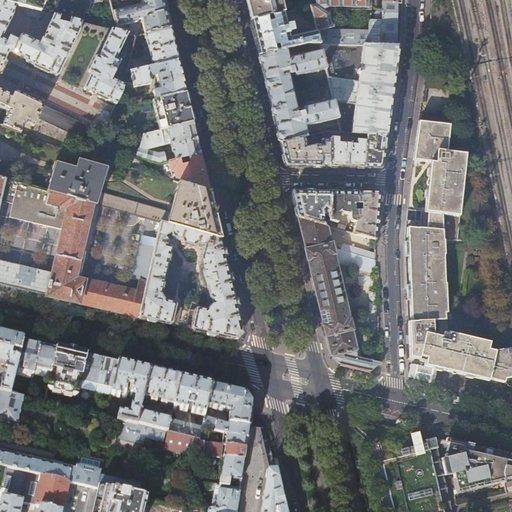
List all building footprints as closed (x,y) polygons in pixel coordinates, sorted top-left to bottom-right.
[(6,0),(5,3),(17,6),(26,8),(45,13),(54,16),(81,22),(89,2),(95,0),(6,0)] [(163,0),(139,0),(140,5),(113,12),(116,27),(137,22),(136,20),(140,19),(144,34),(170,28),(165,8),(163,0)] [(284,12),(281,0),(245,0),(247,5),(251,21),(284,12)] [(331,31),(327,13),(321,10),(326,7),(365,7),(365,4),(368,3),(367,0),(314,0),(316,4),(310,5),(319,43),(328,44),(361,45),(366,45),(399,46),(400,36),(401,0),(379,0),(379,8),(376,8),(371,14),(371,21),(367,21),(366,31),(331,31)] [(32,64),(57,76),(59,75),(79,31),(81,22),(54,16),(41,43),(24,35),(21,36),(19,41),(11,37),(9,41),(3,39),(15,14),(17,6),(5,3),(0,1),(0,108),(1,107),(6,110),(12,112),(6,127),(21,132),(23,126),(28,122),(35,126),(39,118),(78,137),(94,128),(45,105),(17,91),(14,92),(13,95),(0,89),(0,75),(7,61),(6,60),(9,54),(16,52),(31,59),(30,61),(32,64)] [(319,43),(310,5),(300,8),(302,13),(308,16),(309,16),(313,31),(290,36),(284,12),(251,21),(256,44),(259,55),(286,49),(308,43),(319,43)] [(43,18),(45,13),(26,8),(25,13),(27,14),(27,15),(40,19),(41,17),(43,18)] [(170,28),(144,34),(151,63),(152,66),(178,60),(173,40),(170,28)] [(127,34),(117,32),(109,30),(97,57),(96,56),(94,57),(88,71),(89,73),(90,73),(84,88),(85,90),(116,104),(122,91),(123,84),(112,79),(120,61),(116,59),(127,34)] [(328,44),(319,43),(321,51),(322,55),(328,44)] [(399,46),(366,45),(361,45),(357,82),(328,78),(333,99),(355,102),(351,133),(366,135),(386,137),(389,113),(390,111),(396,64),(399,46)] [(326,69),(322,55),(321,51),(288,59),(286,49),(259,55),(264,75),(264,77),(269,99),(293,94),(288,74),(292,73),(292,75),(293,76),(295,77),(296,77),(326,69)] [(129,72),(152,66),(151,63),(129,60),(126,72),(129,72)] [(178,60),(152,66),(129,72),(133,88),(151,84),(151,83),(150,78),(156,76),(158,85),(154,87),(154,90),(152,90),(154,99),(185,92),(181,75),(178,60)] [(185,92),(154,99),(142,102),(133,105),(123,107),(129,133),(138,135),(141,134),(193,122),(185,92)] [(298,113),(293,94),(269,99),(273,116),(278,134),(280,143),(304,137),(307,136),(305,126),(337,119),(333,100),(303,108),(302,109),(301,110),(301,111),(301,113),(298,113)] [(132,98),(133,105),(142,102),(141,96),(132,98)] [(97,124),(98,126),(108,121),(111,113),(104,110),(103,111),(97,124)] [(419,119),(414,159),(430,161),(425,211),(429,211),(428,222),(433,222),(432,228),(406,227),(405,239),(406,256),(408,299),(406,299),(407,315),(409,315),(409,335),(408,335),(409,354),(425,358),(423,366),(435,368),(474,377),(488,380),(489,376),(493,377),(492,380),(503,383),(504,380),(511,377),(511,364),(509,348),(495,350),(487,349),(489,341),(446,331),(446,282),(445,282),(444,254),(445,254),(444,239),(443,239),(442,213),(460,215),(465,171),(462,170),(463,151),(447,149),(450,124),(419,119)] [(193,122),(141,134),(137,147),(135,146),(132,155),(158,162),(167,160),(165,151),(160,148),(150,150),(145,149),(170,143),(174,159),(200,154),(195,134),(193,122)] [(306,145),(304,137),(280,143),(282,153),(284,162),(285,165),(286,166),(300,166),(302,166),(329,167),(329,140),(332,137),(337,132),(328,131),(324,132),(324,140),(321,140),(320,144),(306,148),(306,145)] [(340,132),(337,132),(332,137),(329,140),(329,167),(341,167),(365,167),(365,140),(356,139),(356,145),(339,143),(339,137),(344,132),(340,132)] [(384,150),(386,137),(366,135),(366,140),(365,140),(365,167),(371,168),(382,168),(384,150)] [(200,154),(174,159),(169,160),(172,170),(174,170),(178,183),(209,192),(206,179),(202,162),(200,154)] [(57,163),(48,191),(92,203),(97,205),(101,192),(108,167),(81,160),(78,169),(57,163)] [(0,284),(138,317),(155,246),(144,244),(136,279),(139,280),(137,292),(83,279),(83,281),(75,279),(92,203),(48,191),(0,177),(0,284)] [(212,202),(209,192),(178,183),(170,211),(101,192),(97,205),(161,223),(221,240),(212,202)] [(295,206),(298,218),(324,225),(324,223),(323,223),(321,215),(325,214),(329,219),(330,192),(311,192),(294,191),(293,191),(292,192),(292,193),(295,206)] [(338,192),(330,192),(329,219),(329,221),(335,228),(338,229),(336,222),(336,213),(339,211),(349,214),(349,218),(350,220),(355,222),(357,220),(358,192),(338,192)] [(355,222),(351,233),(375,239),(375,237),(377,215),(379,192),(364,192),(358,192),(357,220),(355,222)] [(408,209),(407,220),(420,221),(421,210),(408,209)] [(326,226),(324,225),(298,218),(324,326),(331,355),(335,360),(339,364),(367,370),(371,371),(380,363),(380,362),(357,357),(326,226)] [(327,226),(335,228),(329,221),(329,219),(327,219),(327,226)] [(161,223),(155,246),(138,317),(170,325),(173,323),(179,324),(182,308),(177,307),(178,305),(176,302),(166,300),(162,294),(163,290),(164,290),(165,284),(164,282),(169,263),(170,262),(172,256),(171,254),(172,248),(171,246),(167,245),(168,241),(166,236),(170,234),(173,239),(180,241),(182,244),(194,248),(197,246),(203,248),(200,258),(203,271),(201,272),(203,278),(204,279),(209,298),(211,300),(212,303),(206,309),(197,307),(195,308),(195,311),(190,309),(186,326),(191,327),(193,330),(234,339),(242,330),(228,272),(226,260),(221,240),(161,223)] [(175,276),(188,279),(190,271),(177,268),(175,276)] [(9,338),(0,336),(0,363),(1,364),(1,363),(6,365),(0,390),(0,392),(11,395),(17,366),(23,341),(9,338)] [(30,343),(23,341),(17,366),(28,368),(27,370),(28,373),(34,374),(40,345),(30,343)] [(47,347),(40,345),(34,374),(39,375),(41,373),(50,375),(56,349),(47,347)] [(65,351),(56,349),(50,375),(47,387),(79,394),(81,382),(87,356),(82,355),(65,351)] [(97,385),(103,360),(94,358),(88,357),(87,356),(81,382),(97,385)] [(110,362),(103,360),(97,385),(95,392),(111,395),(118,364),(110,362)] [(133,367),(118,364),(111,395),(120,397),(121,393),(125,394),(127,387),(128,387),(129,388),(130,388),(132,388),(130,395),(135,396),(133,406),(131,406),(129,415),(118,412),(116,421),(120,422),(137,426),(139,414),(140,410),(141,407),(142,403),(149,371),(133,367)] [(166,375),(149,371),(142,403),(150,405),(151,402),(157,403),(158,398),(161,399),(160,404),(167,405),(167,404),(174,406),(181,378),(166,375)] [(195,381),(181,378),(174,406),(174,407),(187,410),(187,407),(191,408),(191,411),(205,414),(212,385),(195,381)] [(205,414),(204,418),(202,429),(209,430),(225,434),(248,439),(249,431),(250,427),(252,412),(253,404),(246,393),(231,390),(212,385),(205,414)] [(24,399),(11,395),(0,392),(0,420),(17,425),(24,399)] [(171,421),(139,414),(137,426),(165,433),(167,433),(168,433),(171,421)] [(171,419),(171,421),(168,433),(199,441),(202,429),(204,418),(198,417),(197,426),(171,419)] [(137,426),(120,422),(116,436),(141,442),(142,438),(162,443),(165,433),(137,426)] [(452,511),(449,498),(435,438),(425,440),(421,441),(420,438),(413,437),(410,436),(411,432),(378,424),(377,429),(358,425),(354,429),(371,446),(386,511),(452,511)] [(207,443),(209,430),(202,429),(199,441),(199,442),(207,443)] [(199,441),(168,433),(167,433),(163,448),(201,458),(201,455),(205,456),(205,458),(219,459),(219,457),(223,457),(219,485),(228,486),(229,479),(241,481),(244,464),(246,450),(224,446),(207,443),(199,442),(199,441)] [(247,447),(248,439),(225,434),(224,446),(246,450),(247,447)] [(511,457),(445,440),(435,438),(449,498),(511,486),(511,457)] [(0,449),(0,466),(4,467),(69,483),(71,468),(72,466),(0,449)] [(71,468),(69,483),(98,489),(126,496),(126,494),(135,496),(137,486),(129,484),(129,483),(99,476),(103,460),(79,455),(75,469),(71,468)] [(61,511),(63,505),(69,483),(4,467),(0,482),(0,498),(1,499),(23,504),(28,505),(35,507),(39,508),(58,511),(61,511)] [(261,511),(285,511),(284,503),(276,472),(267,472),(263,502),(261,511)] [(228,486),(219,485),(215,510),(226,511),(236,511),(238,503),(240,489),(228,486)] [(126,496),(98,489),(94,507),(92,511),(185,511),(186,510),(178,508),(126,496)] [(186,510),(189,495),(181,494),(178,508),(186,510)] [(21,511),(23,504),(1,499),(0,503),(0,511),(21,511)]
